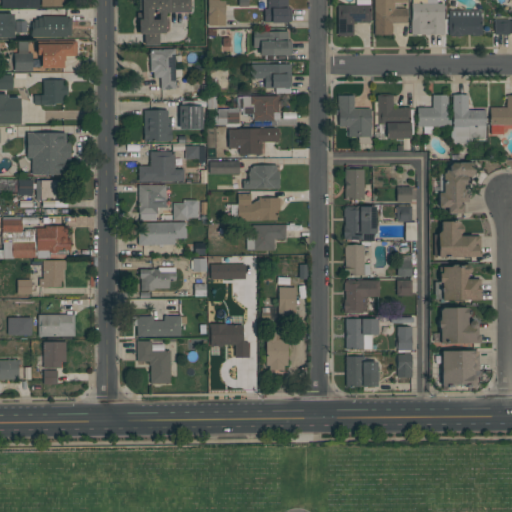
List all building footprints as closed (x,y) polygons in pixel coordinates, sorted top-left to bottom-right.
[(0,0),(0,7),(38,8),(37,0),(0,0)] [(136,0),(138,34),(143,34),(143,46),(158,45),(158,34),(164,34),(164,13),(190,12),(189,0),(136,0)] [(224,26),(224,0),(206,0),(206,26),(224,26)] [(288,0),(264,0),(264,23),(288,23),(288,0)] [(352,22),(369,23),(369,0),(354,0),(355,5),(336,5),(335,36),(352,36),(352,22)] [(406,23),(406,9),(394,9),(394,4),(406,3),(406,0),(372,0),(373,35),(391,35),(391,24),(406,23)] [(435,0),(409,0),(411,35),(443,34),(443,3),(436,4),(435,0)] [(480,10),(448,10),(447,35),(480,36),(480,10)] [(0,38),(13,39),(13,14),(0,13),(0,38)] [(70,17),(30,18),(31,38),(71,37),(70,17)] [(494,35),(511,34),(511,19),(493,20),(494,35)] [(259,56),(289,56),(289,31),(252,32),(252,47),(258,47),(259,56)] [(75,56),(75,44),(39,44),(39,68),(64,68),(63,56),(75,56)] [(149,50),(150,79),(159,79),(159,90),(174,90),(173,49),(149,50)] [(14,71),(31,71),(31,54),(13,54),(14,71)] [(290,65),(251,64),(250,78),(264,79),(263,88),(280,89),(280,93),(290,94),(290,65)] [(64,80),(42,80),(42,95),(33,95),(33,105),(64,104),(64,80)] [(0,124),(20,124),(19,95),(0,95),(0,124)] [(369,137),(370,109),(353,109),(353,96),(337,95),(336,127),(347,127),(347,137),(369,137)] [(447,95),(431,95),(431,109),(416,108),(416,129),(425,129),(425,130),(431,131),(431,127),(446,127),(447,95)] [(484,140),(484,110),(467,110),(467,95),(452,95),(451,144),(469,144),(469,140),(484,140)] [(277,96),(242,97),(242,114),(252,114),(252,121),(278,121),(277,96)] [(376,124),(385,125),(385,139),(409,139),(410,108),(391,108),(392,96),(376,96),(376,124)] [(178,129),(201,130),(202,107),(179,107),(178,129)] [(143,141),(170,142),(170,110),(143,110),(143,141)] [(277,128),(227,129),(228,149),(238,149),(238,155),(261,154),(261,143),(278,142),(277,128)] [(30,175),(65,175),(64,161),(69,160),(69,142),(65,142),(65,133),(25,133),(26,159),(30,159),(30,175)] [(137,182),(182,182),(182,169),(173,169),(173,152),(149,151),(148,167),(137,166),(137,182)] [(208,174),(238,174),(238,162),(208,161),(208,174)] [(464,214),(464,184),(473,184),(473,163),(444,163),(444,193),(437,193),(437,207),(447,207),(447,214),(464,214)] [(277,189),(277,166),(248,165),(248,181),(242,181),(242,189),(277,189)] [(344,200),(363,200),(362,169),(343,170),(344,200)] [(31,180),(14,180),(15,186),(14,186),(14,194),(31,194),(31,180)] [(35,199),(59,199),(59,180),(35,181),(35,199)] [(138,221),(156,220),(155,208),(165,208),(165,185),(137,186),(138,221)] [(395,203),(410,203),(410,187),(395,187),(395,203)] [(276,221),(276,210),(279,210),(279,199),(249,199),(249,194),(236,194),(236,205),(227,205),(227,221),(276,221)] [(172,219),(196,219),(196,202),(172,202),(172,219)] [(342,241),(374,241),(374,207),(343,206),(342,241)] [(395,221),(410,222),(410,207),(396,206),(395,221)] [(0,258),(68,257),(67,227),(21,228),(20,217),(0,217),(0,258)] [(185,239),(185,222),(137,223),(137,246),(173,245),(173,239),(185,239)] [(432,234),(433,258),(479,257),(479,236),(460,236),(460,222),(439,222),(440,233),(432,234)] [(285,226),(252,225),(251,235),(246,235),(246,250),(273,251),(273,240),(284,240),(285,226)] [(368,276),(368,264),(362,264),(363,245),(343,245),(343,275),(368,276)] [(410,276),(410,256),(396,256),(397,277),(410,276)] [(63,261),(41,260),(40,287),(63,288),(63,261)] [(209,265),(210,280),(244,280),(244,264),(209,265)] [(441,300),(478,301),(478,279),(468,279),(468,266),(439,266),(439,282),(442,282),(441,300)] [(174,268),(139,268),(139,290),(168,290),(168,281),(174,281),(174,268)] [(378,280),(342,281),(343,314),(366,313),(365,297),(378,297),(378,280)] [(411,281),(395,280),(395,296),(411,296),(411,281)] [(295,288),(277,287),(276,316),(294,317),(295,288)] [(467,308),(438,308),(438,344),(478,344),(478,324),(467,324),(467,308)] [(73,315),(37,315),(37,337),(73,337),(73,315)] [(136,337),(180,336),(179,316),(162,316),(163,322),(152,322),(152,316),(135,316),(136,337)] [(29,335),(29,319),(14,319),(14,335),(29,335)] [(376,319),(344,319),(344,349),(370,349),(370,335),(376,335),(376,319)] [(241,324),(208,325),(209,346),(233,346),(233,358),(248,358),(248,342),(242,342),(241,324)] [(395,350),(410,351),(411,327),(396,327),(395,350)] [(265,371),(285,371),(286,330),(265,329),(265,371)] [(63,342),(42,342),(42,385),(56,385),(56,369),(63,369),(63,342)] [(170,384),(169,345),(135,345),(136,362),(148,362),(149,384),(170,384)] [(477,351),(440,351),(441,385),(475,384),(475,371),(477,371),(477,351)] [(411,355),(396,354),(396,378),(411,378),(411,355)] [(375,362),(361,362),(361,356),(344,357),(344,387),(376,387),(375,362)] [(0,360),(0,379),(17,380),(17,360),(0,360)]
